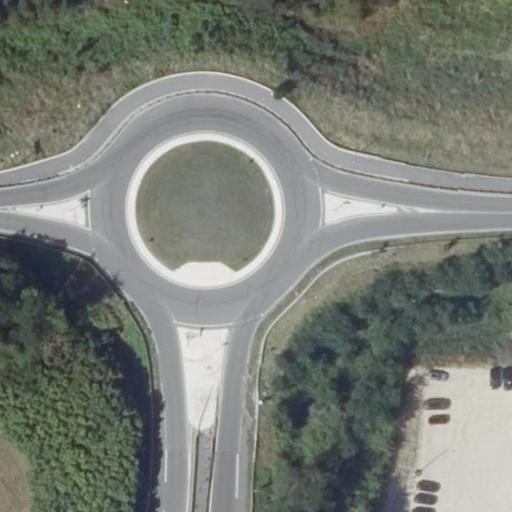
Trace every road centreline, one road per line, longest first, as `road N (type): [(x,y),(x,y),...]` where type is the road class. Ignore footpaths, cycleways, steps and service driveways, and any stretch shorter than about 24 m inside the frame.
road 1 (primary): [(299,173),(259,126),(200,110),(143,131),(112,169)]
road 2 (motorway): [(153,297),(174,393),(174,511)]
road 3 (motorway): [(222,511),(236,364),(253,300)]
road 4 (primary): [(443,210),(299,173)]
road 5 (primary): [(300,245),(443,210)]
